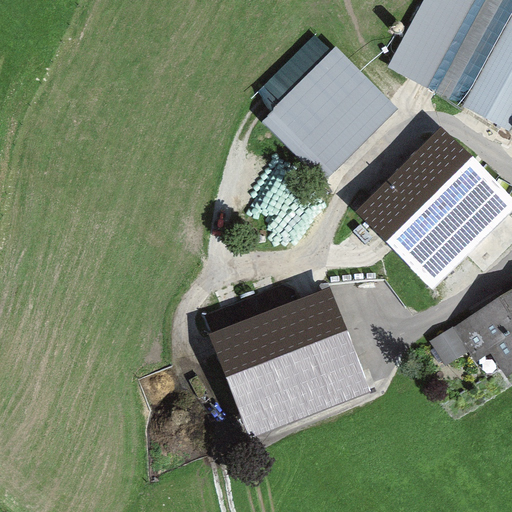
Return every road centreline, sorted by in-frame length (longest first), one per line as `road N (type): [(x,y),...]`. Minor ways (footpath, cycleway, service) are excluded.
road 1 (track): [(308,52),(257,109),(228,167),(216,281),(189,302),(179,343),(196,398)]
road 2 (track): [(511,166),(467,128),(423,124),(391,145),(315,248),(284,265),(216,281)]
road 3 (track): [(511,271),(429,320),(375,331)]
